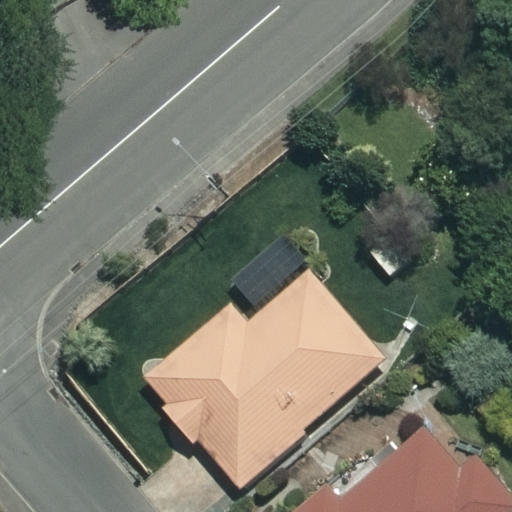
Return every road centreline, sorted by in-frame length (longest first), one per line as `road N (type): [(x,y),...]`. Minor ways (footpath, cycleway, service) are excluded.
road 1 (tertiary): [(284,0),(0,242)]
road 2 (residential): [(91,511),(0,403)]
